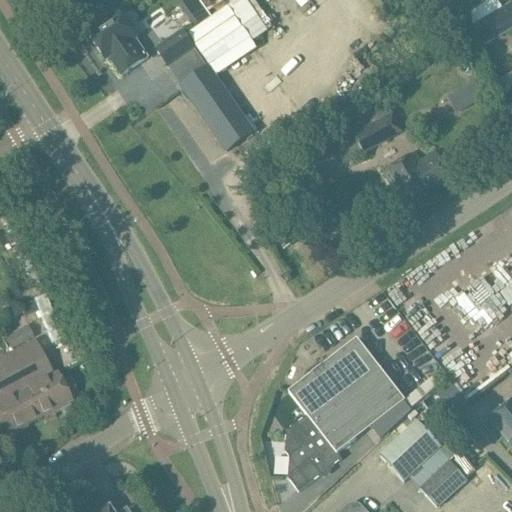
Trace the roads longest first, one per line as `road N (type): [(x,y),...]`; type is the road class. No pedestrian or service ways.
road 1 (unclassified): [(196,380),(511,177)]
road 2 (residential): [(0,508),(173,395)]
road 3 (secondary): [(108,223),(128,293),(173,395)]
road 4 (secondary): [(196,380),(132,247),(108,223)]
road 5 (secondary): [(235,511),(233,482),(196,380)]
road 6 (secondary): [(173,395),(225,511)]
